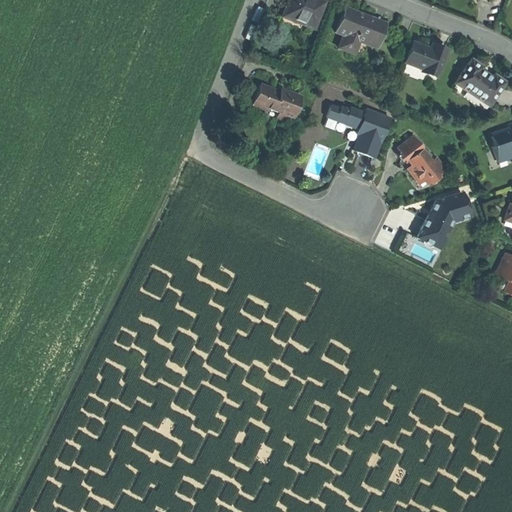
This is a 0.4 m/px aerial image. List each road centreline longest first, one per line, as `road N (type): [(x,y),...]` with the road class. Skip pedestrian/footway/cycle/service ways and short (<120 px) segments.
road 1 (track): [(200,149),(183,157),(10,511)]
road 2 (residential): [(351,213),(309,209),(200,149)]
road 3 (residential): [(253,0),(200,149)]
road 4 (residential): [(511,52),(389,0)]
